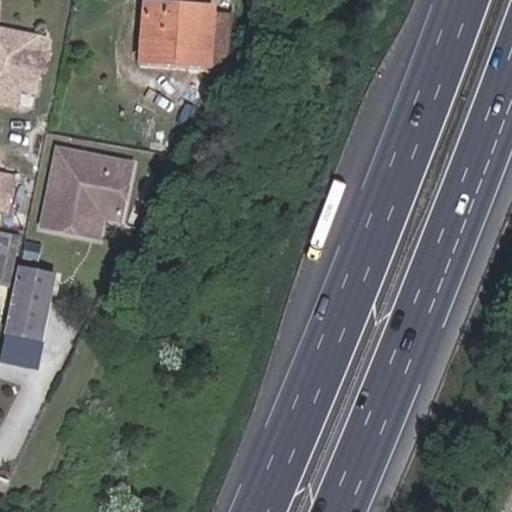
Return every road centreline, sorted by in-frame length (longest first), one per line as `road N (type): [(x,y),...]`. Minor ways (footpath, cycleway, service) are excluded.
road 1 (motorway): [(462,0),(257,511)]
road 2 (motorway): [(336,511),(511,62)]
